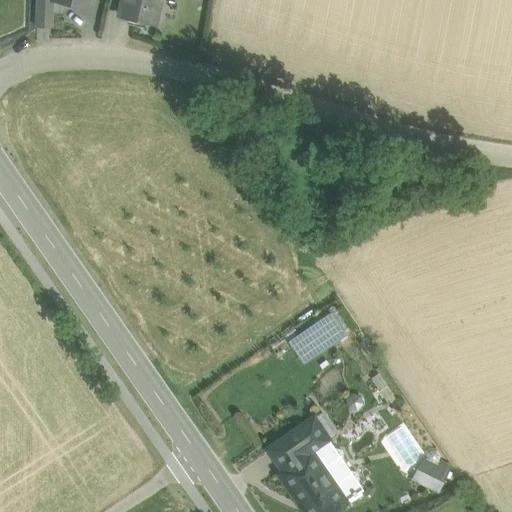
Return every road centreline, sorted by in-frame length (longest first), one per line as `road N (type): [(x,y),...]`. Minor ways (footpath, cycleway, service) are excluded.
road 1 (unclassified): [(0,76),(62,59),(145,62),(511,154)]
road 2 (tertiary): [(0,168),(198,459)]
